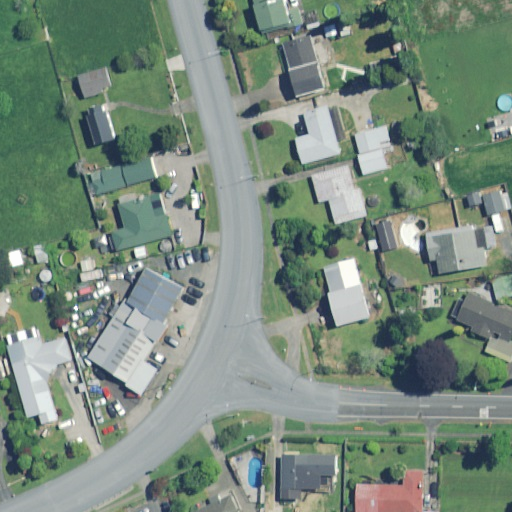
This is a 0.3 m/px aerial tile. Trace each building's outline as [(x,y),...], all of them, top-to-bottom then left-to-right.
[(256,0),(266,33),(304,23),(299,7),(291,9),(288,0),(256,0)] [(312,34),(285,42),(300,94),(330,86),(323,60),(320,61),(312,34)] [(388,59),(368,64),(371,75),(391,70),(388,59)] [(108,66),(81,74),(87,93),(114,85),(108,66)] [(342,150),(328,103),(306,109),(312,132),(298,136),(305,161),(342,150)] [(119,138),(110,110),(91,115),(99,144),(119,138)] [(376,127),(356,132),(361,151),(381,145),(376,127)] [(384,146),(360,153),(365,172),(389,165),(384,146)] [(92,174),(98,194),(160,177),(154,156),(92,174)] [(348,163),(313,172),(321,200),(330,197),(337,222),(368,213),(360,187),(355,188),(348,163)] [(502,188),(485,193),(490,213),(508,209),(502,188)] [(481,190),(469,193),(472,203),(483,200),(481,190)] [(115,230),(120,249),(175,234),(164,192),(122,203),(129,226),(115,230)] [(392,218),(378,222),(385,249),(399,245),(392,218)] [(476,223),(428,231),(433,258),(440,257),(442,270),(488,262),(485,245),(480,246),(476,223)] [(48,260),(44,245),(34,248),(38,262),(48,260)] [(23,265),(20,251),(2,256),(6,269),(23,265)] [(372,314),(356,256),(327,264),(333,289),(332,289),(341,323),(372,314)] [(128,298),(92,356),(144,392),(161,368),(147,358),(167,324),(188,283),(152,265),(132,300),(128,298)] [(101,279),(99,271),(84,276),(86,283),(101,279)] [(439,309),(440,287),(420,286),(420,308),(439,309)] [(511,335),(511,308),(471,289),(458,318),(474,325),(473,328),(491,336),(486,348),(511,360),(511,359),(511,338),(511,335)] [(42,336),(9,345),(30,417),(42,414),(44,424),(59,420),(48,382),(59,364),(74,360),(68,338),(45,344),(42,336)] [(338,453),(284,452),(283,497),(304,498),(304,486),(322,487),(322,473),(338,473),(338,453)] [(358,483),(357,511),(379,511),(425,511),(426,469),(406,469),(405,484),(358,483)] [(239,511),(232,493),(194,510),(194,511),(239,511)]
